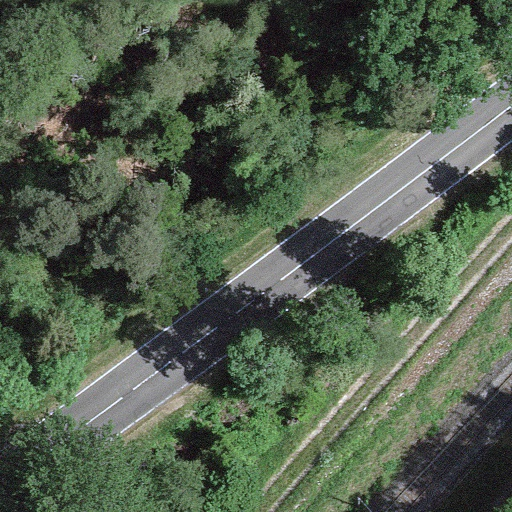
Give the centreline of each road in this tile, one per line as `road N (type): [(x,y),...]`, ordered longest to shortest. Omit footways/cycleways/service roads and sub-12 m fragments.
road 1 (primary): [(511,104),(0,492)]
road 2 (track): [(511,222),(250,511)]
